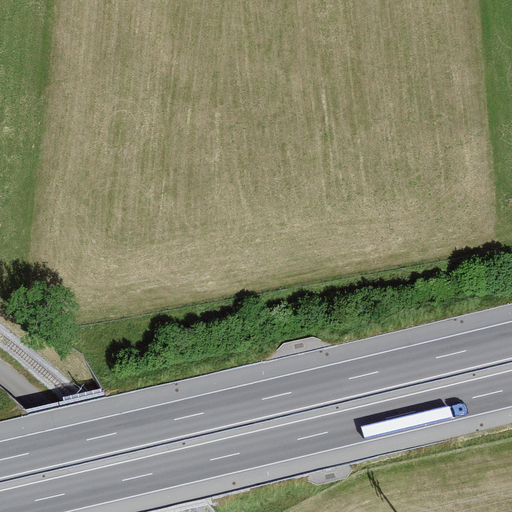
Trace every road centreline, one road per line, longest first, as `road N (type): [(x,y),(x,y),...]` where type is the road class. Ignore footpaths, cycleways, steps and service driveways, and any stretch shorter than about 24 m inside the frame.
road 1 (motorway): [(511,332),(0,453)]
road 2 (motorway): [(0,502),(511,382)]
